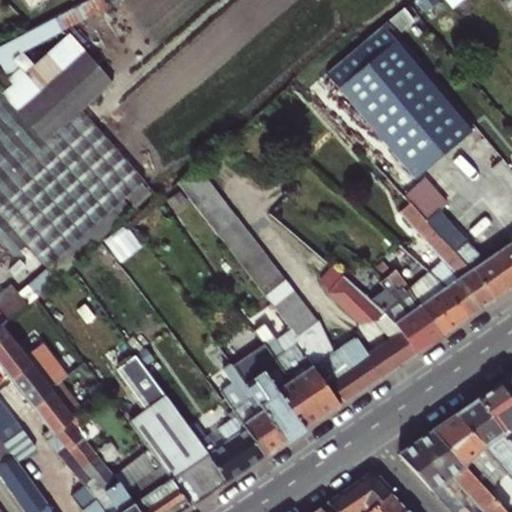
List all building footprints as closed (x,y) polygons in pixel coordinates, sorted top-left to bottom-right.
[(314,0),(329,26),(372,0),(314,0)] [(475,127),(386,20),(362,40),(456,142),(475,127)] [(456,142),(362,40),(323,73),(412,177),(456,142)] [(0,108),(0,183),(38,149),(0,108)] [(459,278),(445,288),(468,319),(495,300),(473,269),(471,270),(404,196),(373,164),(363,174),(459,278)] [(318,320),(197,167),(177,184),(297,337),(318,320)] [(424,178),(404,196),(471,270),(473,269),(495,300),(511,287),(511,241),(484,261),(438,209),(447,202),(424,178)] [(360,322),(376,322),(386,315),(370,299),(331,266),(320,279),(330,294),(360,322)] [(468,319),(445,288),(435,279),(426,285),(422,279),(409,287),(397,270),(387,276),(397,290),(400,289),(404,294),(408,291),(442,337),(468,319)] [(400,331),(417,355),(442,337),(408,291),(404,294),(400,289),(397,290),(387,276),(383,278),(387,288),(370,299),(386,315),(400,331)] [(0,305),(0,329),(2,327),(29,305),(17,291),(0,305)] [(388,342),(403,364),(417,355),(400,331),(386,315),(376,322),(392,339),(388,342)] [(297,337),(301,343),(317,365),(347,403),(381,379),(367,356),(368,356),(353,334),(333,351),(318,320),(297,337)] [(313,367),(317,365),(301,343),(286,353),(266,326),(256,332),(267,347),(320,421),(340,407),(313,367)] [(0,329),(0,367),(11,382),(31,365),(2,327),(0,329)] [(388,342),(378,348),(393,371),(403,364),(388,342)] [(320,421),(267,347),(252,357),(255,361),(263,372),(306,430),(320,421)] [(393,371),(378,348),(368,356),(367,356),(381,379),(393,371)] [(50,354),(33,367),(50,390),(67,377),(50,354)] [(237,373),(246,384),(263,372),(255,361),(237,373)] [(53,393),(50,390),(33,367),(31,365),(11,382),(32,409),(53,393)] [(306,430),(263,372),(246,384),(285,444),(306,430)] [(285,444),(246,384),(237,373),(215,388),(234,411),(265,457),(285,444)] [(511,377),(499,387),(511,406),(511,377)] [(511,406),(499,387),(477,401),(497,430),(511,449),(511,406)] [(73,420),(69,414),(53,393),(32,409),(49,430),(40,438),(44,443),(69,423),(73,420)] [(129,422),(150,450),(171,477),(191,507),(228,482),(209,455),(186,425),(164,396),(129,422)] [(0,419),(9,413),(0,401),(0,434),(3,432),(0,429),(0,419)] [(511,449),(497,430),(477,401),(455,417),(511,478),(511,449)] [(228,442),(209,455),(228,482),(265,457),(234,411),(229,415),(232,420),(219,429),(228,442)] [(73,420),(69,423),(79,434),(90,447),(98,441),(78,417),(73,420)] [(511,478),(455,417),(431,433),(502,511),(510,511),(511,511),(511,478)] [(44,443),(54,454),(79,434),(69,423),(44,443)] [(9,441),(3,432),(0,434),(0,443),(11,458),(16,465),(33,451),(19,433),(9,441)] [(502,511),(431,433),(398,456),(449,511),(502,511)] [(79,434),(54,454),(73,476),(98,457),(90,447),(79,434)] [(0,465),(11,458),(0,443),(0,465)] [(155,471),(125,491),(139,511),(183,511),(191,507),(150,450),(144,454),(155,471)] [(83,487),(108,468),(98,457),(73,476),(83,487)] [(49,511),(42,501),(16,465),(11,458),(0,465),(0,477),(24,511),(49,511)] [(83,487),(70,498),(79,510),(92,501),(99,511),(139,511),(125,491),(108,468),(83,487)] [(326,505),(332,511),(358,511),(362,509),(364,511),(370,511),(392,493),(378,478),(369,476),(326,505)] [(392,493),(370,511),(403,511),(406,510),(392,493)]
